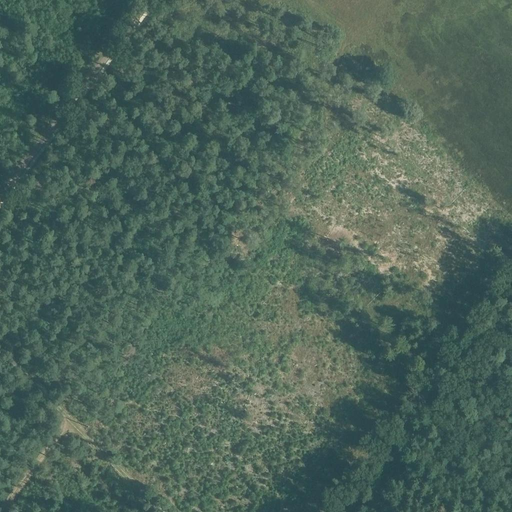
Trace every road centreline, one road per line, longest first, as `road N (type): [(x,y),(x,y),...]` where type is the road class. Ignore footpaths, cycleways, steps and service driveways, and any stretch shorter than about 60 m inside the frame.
road 1 (track): [(144,0),(0,190)]
road 2 (track): [(0,348),(163,511)]
